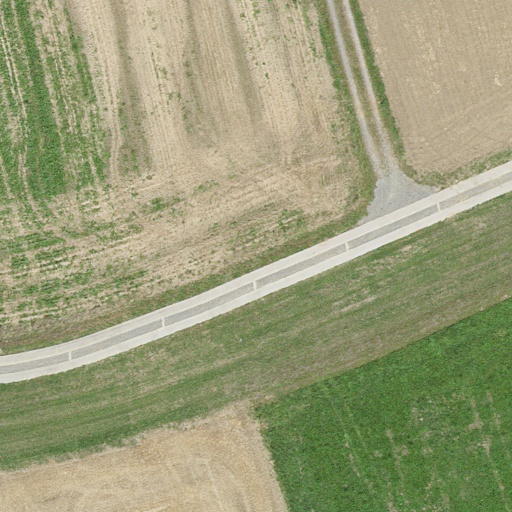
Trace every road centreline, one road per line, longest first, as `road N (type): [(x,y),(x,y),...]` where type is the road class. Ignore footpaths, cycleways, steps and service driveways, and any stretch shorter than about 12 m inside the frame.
road 1 (track): [(511,169),(132,333),(0,368)]
road 2 (track): [(400,217),(330,0)]
